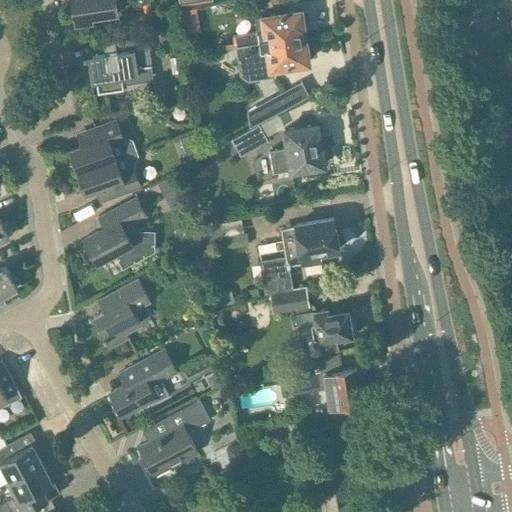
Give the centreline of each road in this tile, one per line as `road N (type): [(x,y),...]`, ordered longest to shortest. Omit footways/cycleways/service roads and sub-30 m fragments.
road 1 (primary): [(367,0),(442,497)]
road 2 (primary): [(474,475),(386,0)]
road 3 (residential): [(129,511),(25,316)]
road 4 (residential): [(25,316),(42,306),(53,283),(38,186),(12,128)]
road 5 (residential): [(12,128),(62,110),(48,0)]
